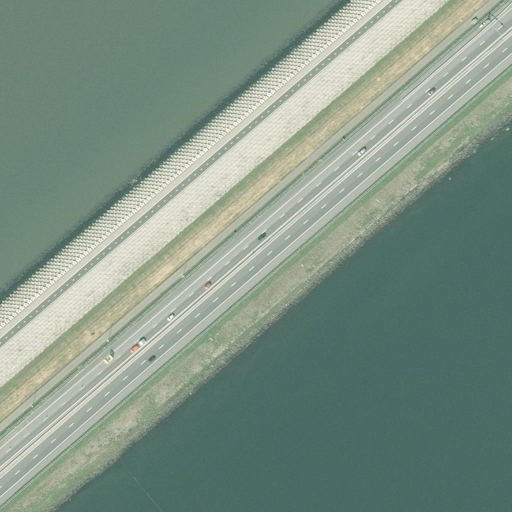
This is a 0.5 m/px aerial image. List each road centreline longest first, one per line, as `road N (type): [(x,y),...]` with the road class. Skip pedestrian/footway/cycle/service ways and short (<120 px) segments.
road 1 (motorway): [(0,488),(511,44)]
road 2 (motorway): [(511,17),(0,459)]
